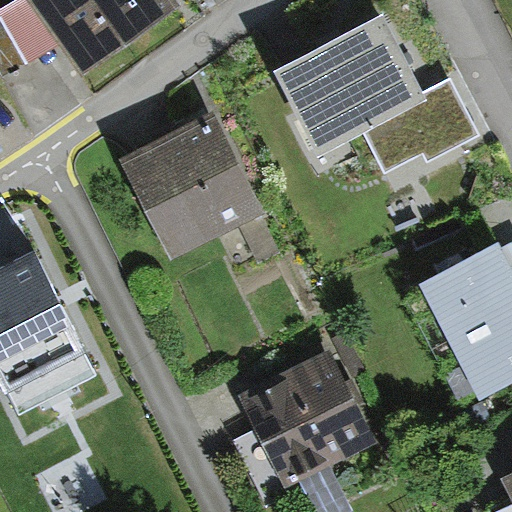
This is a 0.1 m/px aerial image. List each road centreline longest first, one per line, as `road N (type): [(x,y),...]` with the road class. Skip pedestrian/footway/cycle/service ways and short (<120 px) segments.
road 1 (residential): [(0,182),(265,0)]
road 2 (residential): [(511,109),(456,0)]
